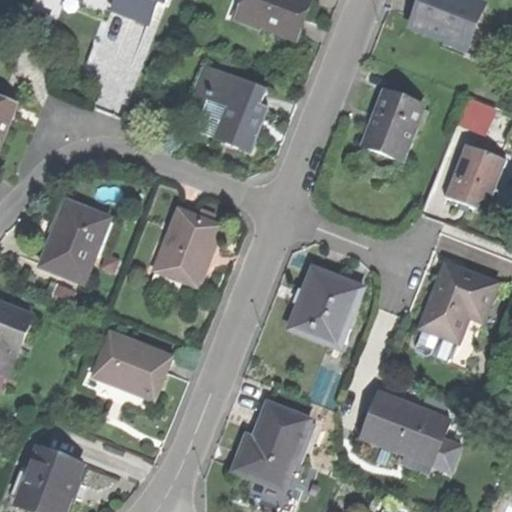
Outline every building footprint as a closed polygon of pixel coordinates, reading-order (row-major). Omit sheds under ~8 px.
[(169,0),(119,0),(115,11),(131,17),(151,24),(159,2),(167,5),(169,0)] [(238,17),(297,39),(302,24),(311,0),(231,0),(225,19),(236,24),(238,17)] [(420,0),(414,20),(430,25),(427,33),(460,45),(465,29),(474,33),(484,3),(475,0),(420,0)] [(216,140),(252,153),(260,132),(269,108),(262,106),(268,90),(208,67),(198,93),(216,100),(217,96),(231,101),(216,140)] [(365,147),(402,161),(419,117),(423,106),(386,92),(376,118),(365,147)] [(0,151),(7,134),(18,104),(0,97),(0,151)] [(430,109),(423,106),(419,117),(426,120),(430,109)] [(447,196),(486,211),(506,161),(466,145),(456,171),(447,196)] [(112,219),(68,202),(61,222),(42,268),(86,285),(112,219)] [(155,270),(199,287),(209,261),(222,227),(178,210),(155,270)] [(422,329),(459,343),(468,318),(483,323),(498,284),(446,264),(437,290),(422,329)] [(290,329),(339,349),(363,288),(314,269),(302,300),(290,329)] [(33,318),(0,305),(0,375),(11,379),(33,318)] [(96,377),(156,400),(163,381),(172,358),(113,335),(96,377)] [(410,407),(378,394),(361,439),(405,455),(407,450),(437,461),(452,422),(410,407)] [(257,479),(283,489),(291,468),(309,419),(270,404),(259,433),(252,453),(244,450),(236,471),(257,479)] [(18,506),(35,511),(68,511),(74,497),(85,467),(40,450),(18,506)] [(300,471),(291,468),(283,489),(257,479),(253,488),(288,502),(300,471)]
